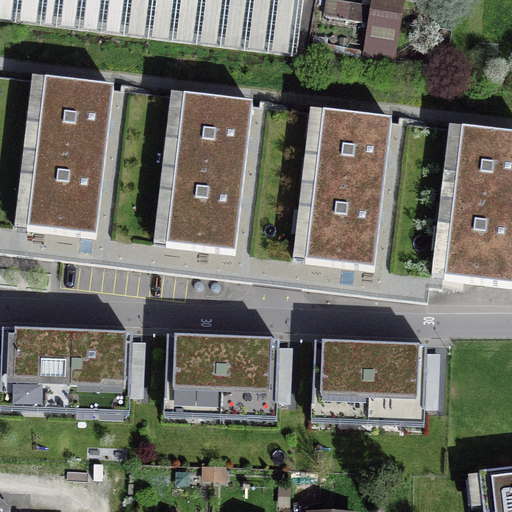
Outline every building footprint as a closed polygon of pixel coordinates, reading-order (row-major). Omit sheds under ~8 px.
[(0,0),(0,24),(297,57),(300,0),(0,0)] [(378,0),(378,6),(405,8),(405,0),(378,0)] [(373,7),(348,4),(346,21),(371,24),(373,7)] [(408,12),(373,7),(371,24),(365,65),(399,70),(408,12)] [(116,93),(47,84),(28,231),(97,240),(116,93)] [(258,111),(187,103),(170,248),(241,256),(258,111)] [(397,131),(321,120),(300,270),(375,281),(397,131)] [(511,139),(461,133),(440,293),(511,302),(511,139)] [(132,340),(2,335),(0,396),(0,398),(129,404),(132,340)] [(279,345),(167,341),(165,405),(277,410),(279,345)] [(427,351),(315,347),(312,411),(424,416),(427,351)] [(511,511),(511,472),(479,477),(483,511),(511,511)]
